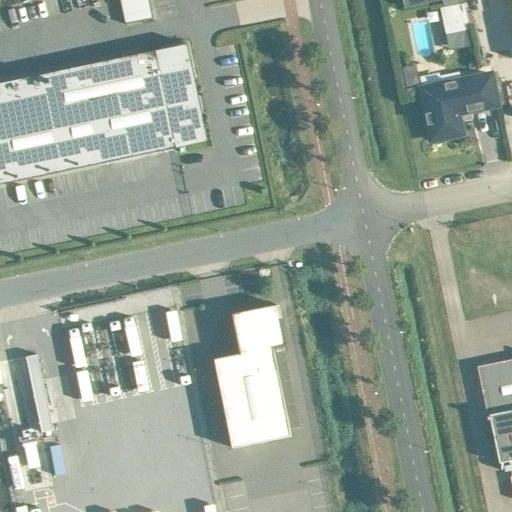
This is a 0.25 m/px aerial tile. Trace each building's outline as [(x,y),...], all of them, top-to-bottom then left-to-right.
[(153,18),(148,0),(120,0),(125,24),(153,18)] [(463,3),(439,8),(445,34),(469,29),(463,3)] [(0,183),(179,146),(178,142),(182,140),(186,139),(189,136),(192,133),(194,129),(196,126),(197,121),(197,118),(196,113),(196,110),(201,109),(199,99),(198,99),(194,100),(189,80),(183,48),(159,53),(158,49),(0,82),(0,183)] [(497,105),(490,73),(419,88),(430,140),(461,134),(457,113),(497,105)] [(238,354),(213,359),(230,447),(289,435),(272,347),(286,345),(279,314),(277,304),(242,311),(230,313),(238,354)] [(486,419),(488,418),(498,462),(511,459),(511,360),(485,366),(480,375),(488,415),(485,416),(486,419)]
